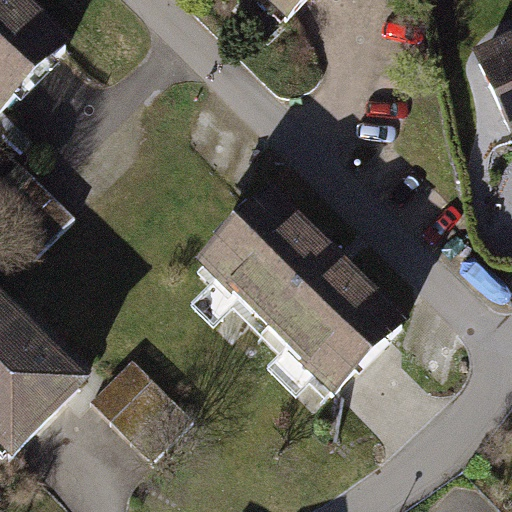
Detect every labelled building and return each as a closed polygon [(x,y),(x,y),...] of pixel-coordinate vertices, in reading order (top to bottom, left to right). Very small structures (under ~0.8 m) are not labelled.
[(0,0),(0,129),(77,53),(23,0),(0,0)] [(258,0),(289,30),(319,0),(258,0)] [(511,41),(473,59),(511,146),(511,41)] [(76,224),(21,168),(0,189),(0,234),(33,267),(76,224)] [(273,196),(197,272),(336,409),(412,333),(273,196)] [(0,463),(12,475),(90,396),(0,307),(0,463)] [(196,426),(134,367),(92,411),(154,470),(196,426)]
